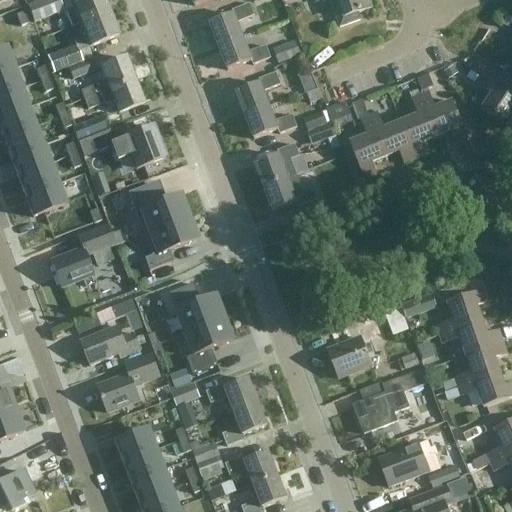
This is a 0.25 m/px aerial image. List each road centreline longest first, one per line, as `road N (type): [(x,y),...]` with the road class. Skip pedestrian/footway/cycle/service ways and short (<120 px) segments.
road 1 (residential): [(346,511),(148,0)]
road 2 (residential): [(98,511),(27,324)]
